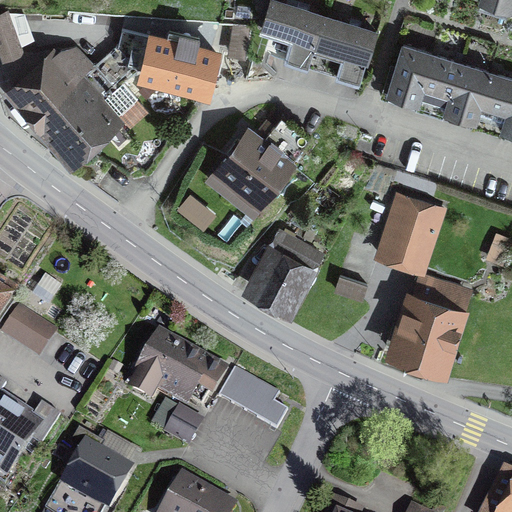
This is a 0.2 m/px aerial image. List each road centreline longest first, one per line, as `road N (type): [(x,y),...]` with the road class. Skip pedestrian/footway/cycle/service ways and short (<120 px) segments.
road 1 (residential): [(511,166),(262,93),(205,119),(123,236)]
road 2 (primary): [(341,373),(248,323),(123,236)]
road 3 (primary): [(341,373),(496,439)]
road 4 (residential): [(280,511),(341,373)]
road 5 (primary): [(123,236),(18,158)]
